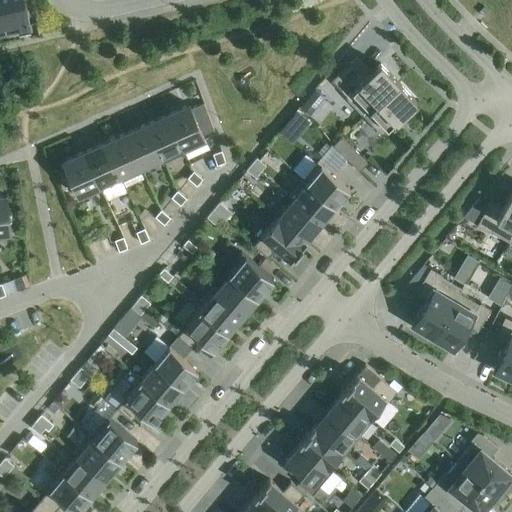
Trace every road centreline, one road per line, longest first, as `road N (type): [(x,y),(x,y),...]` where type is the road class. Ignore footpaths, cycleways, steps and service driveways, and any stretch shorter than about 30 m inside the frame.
road 1 (unclassified): [(316,295),(136,511)]
road 2 (unclassified): [(345,320),(508,123)]
road 3 (unclassified): [(480,101),(316,295)]
road 4 (unclassified): [(182,511),(345,320)]
road 5 (residential): [(0,447),(92,335),(133,270)]
road 6 (residential): [(511,418),(431,380),(345,320)]
road 7 (unclassified): [(382,0),(480,101)]
road 8 (residential): [(0,312),(133,270)]
road 9 (residential): [(133,270),(222,176)]
road 10 (unclassified): [(511,87),(423,0)]
